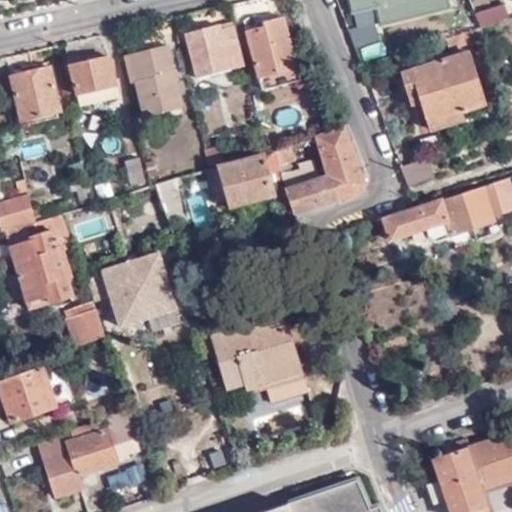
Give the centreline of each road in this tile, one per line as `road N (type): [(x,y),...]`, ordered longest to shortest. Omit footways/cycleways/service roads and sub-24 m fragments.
road 1 (residential): [(380,447),(324,242),(329,219),(375,195),(382,176),(317,0)]
road 2 (residential): [(173,511),(380,447)]
road 3 (residential): [(0,39),(168,0)]
road 4 (residential): [(380,447),(511,401)]
